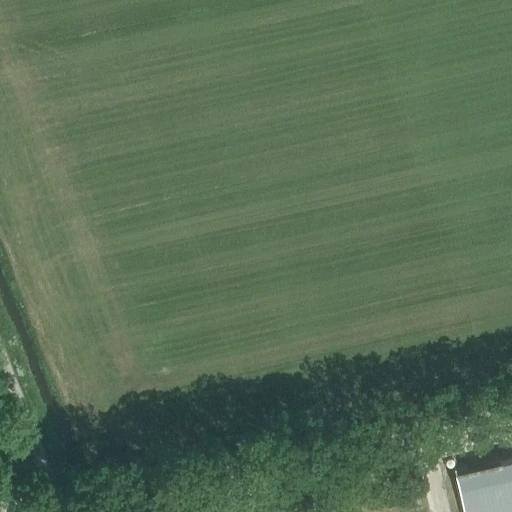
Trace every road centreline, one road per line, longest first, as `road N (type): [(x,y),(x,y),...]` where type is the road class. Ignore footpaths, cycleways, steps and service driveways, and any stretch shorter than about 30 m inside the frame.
road 1 (unclassified): [(71,511),(511,414)]
road 2 (unclassified): [(62,511),(0,351)]
